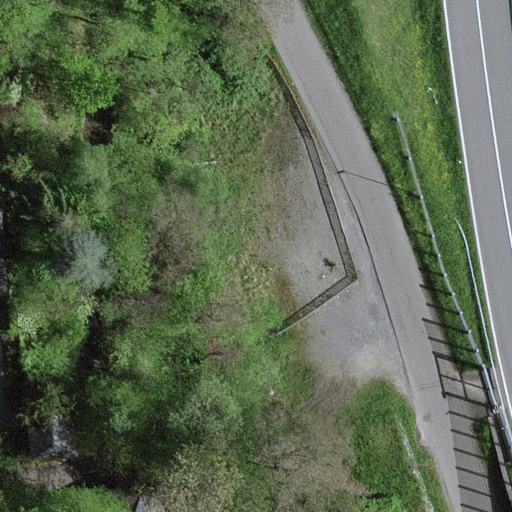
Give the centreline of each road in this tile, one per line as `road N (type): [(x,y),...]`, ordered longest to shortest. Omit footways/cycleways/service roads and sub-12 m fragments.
road 1 (residential): [(276,0),(370,186),(476,511)]
road 2 (secondary): [(511,241),(478,0)]
